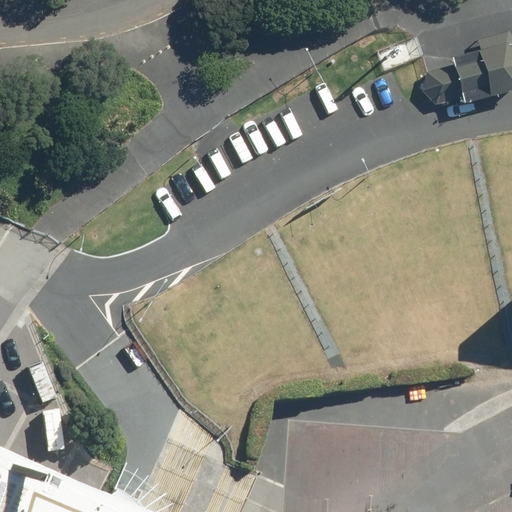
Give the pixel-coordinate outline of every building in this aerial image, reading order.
[(511,42),(460,56),(462,63),(429,72),(424,91),(436,103),(491,86),(495,98),(511,92),(511,42)] [(452,184),(206,281),(251,396),(497,299),(452,184)] [(437,401),(435,385),(396,390),(398,406),(437,401)] [(0,511),(158,511),(1,421),(0,423),(0,511)] [(476,511),(502,500),(481,457),(445,475),(463,511),(476,511)]
